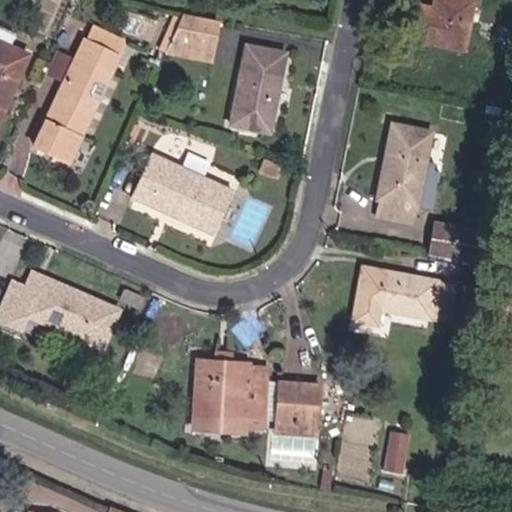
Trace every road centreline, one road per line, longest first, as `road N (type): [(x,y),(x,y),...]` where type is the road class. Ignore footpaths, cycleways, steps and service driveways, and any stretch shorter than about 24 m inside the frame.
road 1 (residential): [(0,197),(196,285),(255,290),(283,273),(308,239),(366,0)]
road 2 (secondary): [(232,511),(143,483),(0,419)]
